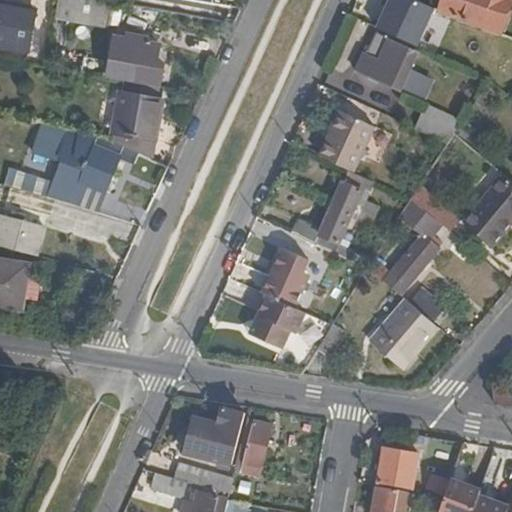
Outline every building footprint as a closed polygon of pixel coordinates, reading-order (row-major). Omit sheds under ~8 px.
[(109,28),(114,3),(99,0),(60,0),(57,17),(109,28)] [(501,34),(511,2),(511,0),(443,0),(439,11),(501,34)] [(38,11),(0,4),(0,45),(30,51),(38,11)] [(127,81),(159,87),(164,63),(158,61),(160,46),(148,44),(149,38),(129,35),(128,40),(115,38),(108,78),(127,81)] [(401,92),(404,85),(412,68),(418,53),(378,36),(368,57),(365,56),(357,73),(367,77),(367,81),(376,85),(378,83),(384,86),(386,84),(401,92)] [(412,68),(404,85),(424,94),(432,78),(412,68)] [(151,159),(165,88),(159,87),(127,81),(125,95),(122,94),(114,141),(151,159)] [(423,107),(413,129),(448,146),(457,132),(462,125),(423,107)] [(351,172),(354,174),(373,134),(336,117),(329,131),(331,132),(319,158),(351,172)] [(86,165),(93,147),(71,139),(65,157),(86,165)] [(65,157),(49,198),(98,213),(119,157),(93,147),(86,165),(65,157)] [(11,165),(5,182),(48,197),(54,180),(11,165)] [(351,172),(345,184),(364,192),(355,210),(360,212),(356,224),(370,230),(380,207),(366,201),(374,182),(354,174),(351,172)] [(511,180),(507,176),(465,223),(492,248),(511,226),(511,180)] [(345,184),(321,235),(349,248),(358,230),(354,228),(356,224),(360,212),(355,210),(364,192),(345,184)] [(417,203),(429,214),(439,203),(421,187),(413,199),(417,203)] [(431,243),(444,227),(429,214),(417,203),(404,219),(426,237),(394,273),(386,283),(402,296),(440,250),(431,243)] [(460,221),(439,203),(429,214),(444,227),(450,232),(460,221)] [(3,214),(0,223),(0,246),(39,256),(47,226),(3,214)] [(301,226),(297,235),(367,268),(372,259),(349,248),(321,235),(301,226)] [(269,297),(256,328),(261,330),(258,340),(281,351),(292,330),(297,332),(305,312),(294,307),(310,273),(304,270),(308,260),(285,249),(266,295),(269,297)] [(394,273),(376,258),(369,268),(386,283),(394,273)] [(29,264),(0,260),(0,306),(23,309),(24,300),(27,280),(29,264)] [(70,266),(67,278),(93,285),(97,273),(70,266)] [(27,280),(24,300),(36,301),(39,282),(27,280)] [(405,369),(441,329),(408,301),(374,342),(405,369)] [(334,324),(317,351),(331,358),(348,332),(334,324)] [(261,330),(256,328),(252,337),(258,340),(261,330)] [(495,406),(511,408),(511,387),(494,386),(495,406)] [(17,396),(0,393),(0,405),(15,408),(17,396)] [(237,465),(239,456),(235,455),(245,413),(223,407),(218,423),(194,417),(192,424),(195,425),(190,445),(187,444),(185,452),(237,465)] [(273,428),(255,423),(248,455),(241,452),(236,472),(260,478),(273,428)] [(195,425),(192,424),(187,444),(190,445),(195,425)] [(412,487),(417,455),(385,450),(380,482),(412,487)] [(174,479),(188,482),(230,495),(234,476),(179,461),(174,479)] [(174,479),(157,474),(152,490),(184,498),(188,482),(174,479)] [(450,482),(445,497),(440,511),(506,511),(508,508),(478,498),(480,493),(450,482)] [(377,490),(373,511),(406,511),(410,495),(377,490)] [(224,511),(228,501),(200,493),(197,505),(186,502),(183,511),(224,511)] [(248,511),(250,505),(228,501),(224,511),(248,511)]
